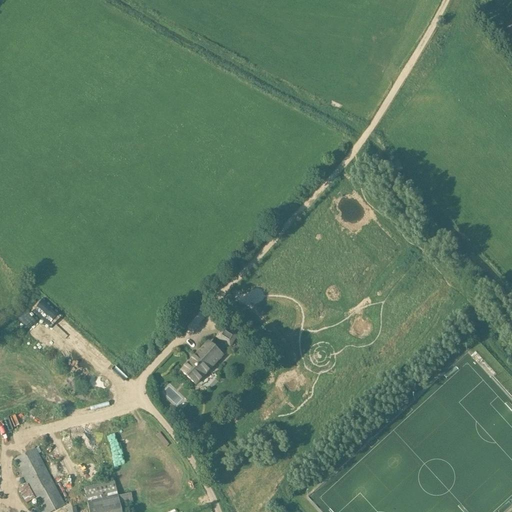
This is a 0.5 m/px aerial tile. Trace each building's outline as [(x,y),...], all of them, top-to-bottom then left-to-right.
[(236,336),(223,327),(216,337),(230,346),(236,336)] [(196,385),(224,356),(209,342),(181,372),(196,385)] [(206,433),(200,427),(194,434),(200,439),(206,433)] [(52,511),(65,506),(35,449),(14,460),(27,485),(26,486),(21,476),(16,479),(21,489),(18,490),(26,504),(34,499),(41,511),(52,511)] [(113,480),(84,487),(88,511),(121,511),(118,497),(113,480)]
